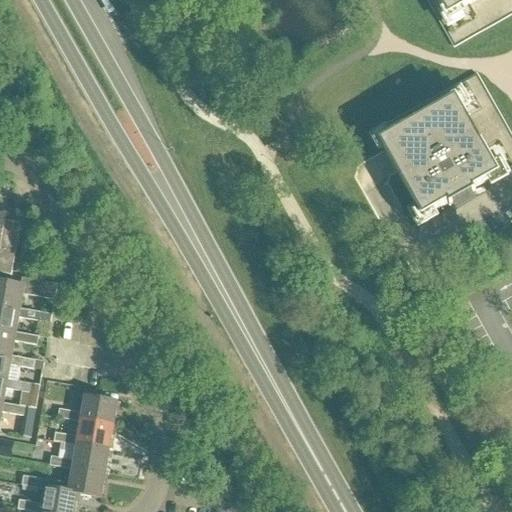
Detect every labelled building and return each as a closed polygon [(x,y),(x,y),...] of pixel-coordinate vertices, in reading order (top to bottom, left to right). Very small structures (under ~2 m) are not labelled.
[(511,16),(511,0),(426,0),(454,49),(511,16)] [(511,168),(511,138),(476,76),(375,134),(423,219),(448,205),(450,208),(476,193),(475,192),(474,190),(511,168)] [(0,275),(12,277),(20,228),(5,225),(6,218),(0,216),(0,275)] [(0,283),(0,308),(21,312),(21,311),(23,297),(54,302),(57,287),(26,281),(25,288),(0,283)] [(0,308),(0,333),(16,336),(17,335),(19,321),(50,326),(52,317),(21,311),(21,312),(0,308)] [(0,333),(0,357),(12,360),(12,358),(15,344),(38,348),(40,339),(17,335),(16,336),(0,333)] [(0,357),(0,381),(8,383),(8,382),(11,368),(34,372),(35,362),(12,358),(12,360),(0,357)] [(0,381),(0,406),(4,407),(4,406),(7,391),(29,395),(31,386),(8,382),(8,383),(0,381)] [(31,386),(29,395),(38,397),(40,388),(31,386)] [(58,421),(81,424),(81,423),(114,429),(118,404),(85,399),(82,415),(59,411),(58,421)] [(4,407),(0,406),(0,428),(2,415),(25,419),(27,410),(4,406),(4,407)] [(54,444),(77,448),(77,447),(110,453),(114,429),(81,423),(81,424),(78,439),(55,435),(54,444)] [(0,441),(0,458),(11,461),(14,444),(0,441)] [(50,468),(73,472),(73,470),(106,476),(110,453),(77,447),(77,448),(74,462),(51,459),(50,468)] [(22,488),(45,492),(45,490),(69,494),(78,496),(78,497),(102,501),(106,476),(73,470),(73,472),(71,481),(65,480),(64,485),(24,478),(22,488)] [(18,511),(20,511),(75,511),(78,497),(78,496),(69,494),(45,490),(45,492),(42,506),(19,502),(18,511)]
